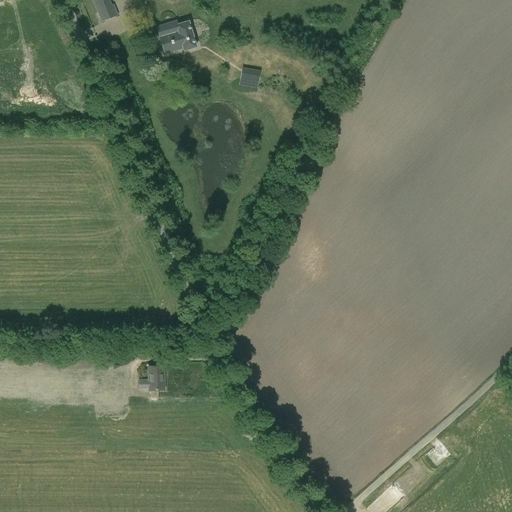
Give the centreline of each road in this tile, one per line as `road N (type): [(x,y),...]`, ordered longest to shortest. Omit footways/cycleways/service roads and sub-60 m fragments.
road 1 (unclassified): [(322,511),(207,342),(60,0)]
road 2 (unclassified): [(343,511),(511,358)]
